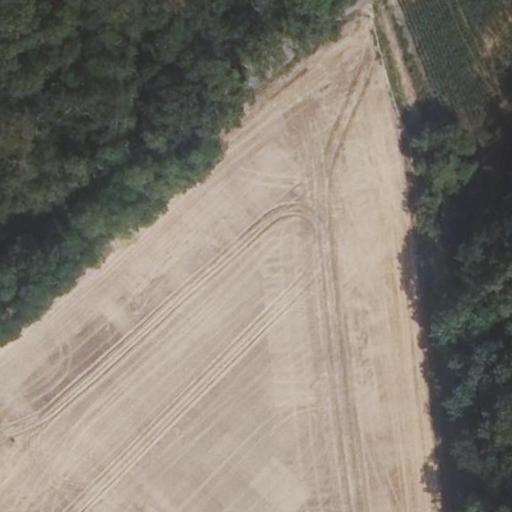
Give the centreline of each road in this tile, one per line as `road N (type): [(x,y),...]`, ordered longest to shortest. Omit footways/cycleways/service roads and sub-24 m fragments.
road 1 (track): [(353,2),(467,241),(480,511)]
road 2 (unclassified): [(0,222),(357,0)]
road 3 (track): [(0,421),(116,511)]
